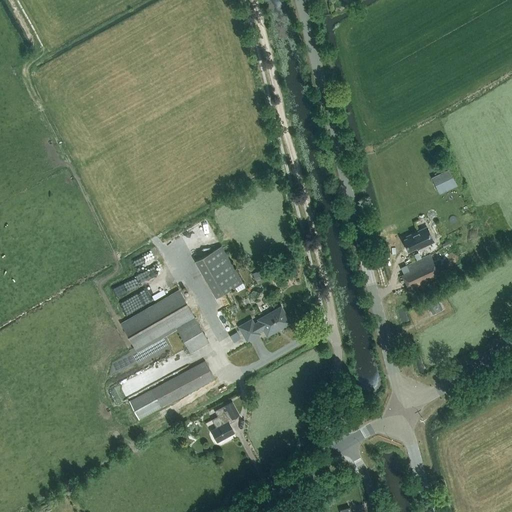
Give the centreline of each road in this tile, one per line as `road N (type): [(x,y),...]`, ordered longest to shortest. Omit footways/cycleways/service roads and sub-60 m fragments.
road 1 (tertiary): [(404,410),(298,0)]
road 2 (track): [(335,334),(254,0)]
road 3 (tertiary): [(404,410),(511,338)]
